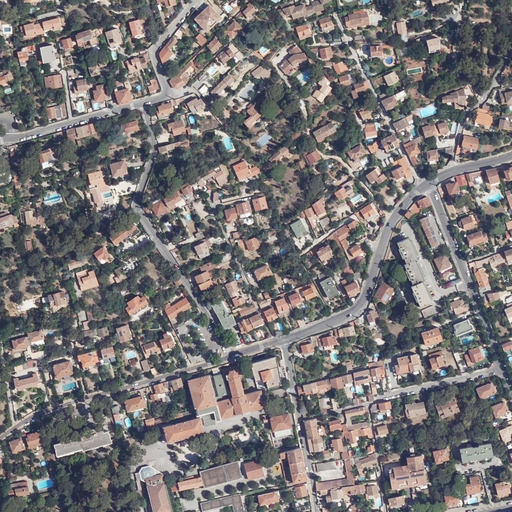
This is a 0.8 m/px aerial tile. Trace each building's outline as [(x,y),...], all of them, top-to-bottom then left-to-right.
[(315,12),(324,9),(322,4),(330,0),(317,0),(311,2),(312,5),(315,12)] [(293,18),(298,16),(297,16),(294,7),(294,4),(293,4),(290,6),(288,1),(279,4),(282,8),(277,10),(280,15),(285,12),(287,15),(291,14),(293,18)] [(298,16),(307,13),(308,14),(315,12),(312,5),(305,7),(304,3),(294,7),(297,16),(298,16)] [(242,15),(243,15),(245,14),(248,17),(256,10),(250,4),(242,12),(244,14),(242,15)] [(221,17),(210,5),(195,18),(207,31),(221,17)] [(386,12),(381,7),(372,8),(372,10),(380,9),(384,13),(385,16),(387,16),(386,12)] [(351,22),(369,19),(367,11),(363,12),(363,10),(348,13),(348,17),(345,18),(346,26),(348,25),(348,28),(352,27),(351,22)] [(149,23),(147,16),(138,18),(138,20),(130,22),(134,36),(142,34),(140,25),(139,23),(143,22),(144,24),(149,23)] [(319,20),(321,26),(322,29),(323,31),(324,31),(323,28),(333,25),(330,16),(319,20)] [(52,26),(53,29),(60,27),(58,19),(42,22),(43,24),(34,26),(34,24),(21,27),(22,31),(25,31),(26,36),(35,33),(35,35),(44,33),(43,31),(43,28),(52,26)] [(241,29),(235,21),(223,33),(225,36),(227,34),(231,38),(241,29)] [(396,23),(398,36),(408,34),(405,21),(396,23)] [(311,35),(306,23),(295,27),(300,39),(311,35)] [(77,43),(81,42),(82,46),(83,45),(84,47),(91,46),(88,38),(96,36),(101,34),(99,27),(93,29),(91,30),(91,29),(77,33),(77,34),(75,34),(77,43)] [(106,32),(109,43),(116,41),(117,43),(121,41),(117,28),(106,32)] [(183,35),(178,30),(175,34),(180,39),(183,35)] [(202,46),(208,40),(200,32),(194,38),(202,46)] [(222,36),(219,33),(207,44),(214,52),(220,47),(219,46),(222,43),(218,39),(222,36)] [(439,40),(437,33),(425,36),(425,37),(420,39),(420,42),(425,40),(428,51),(434,50),(434,49),(439,48),(438,42),(439,40)] [(91,46),(98,43),(96,36),(88,38),(91,46)] [(173,52),(169,49),(177,40),(173,37),(160,53),(159,55),(163,65),(173,52)] [(73,46),(71,38),(62,40),(63,42),(59,43),(61,49),(64,48),(65,52),(74,50),(73,46)] [(396,47),(395,42),(385,43),(384,43),(370,43),(370,50),(370,56),(381,56),(381,48),(385,48),(396,47)] [(36,50),(37,57),(42,56),(43,62),(55,60),(52,45),(40,48),(39,44),(35,45),(36,50)] [(234,54),(239,51),(232,44),(225,50),(218,56),(224,63),(235,55),(234,54)] [(26,52),(36,50),(35,45),(21,48),(22,51),(17,52),(20,66),(29,64),(26,52)] [(285,74),(294,67),(298,64),(307,62),(306,57),(305,57),(305,53),(303,53),(296,45),(288,51),(292,56),(279,67),(285,74)] [(332,56),(330,47),(320,49),(322,58),(332,56)] [(206,50),(204,48),(194,57),(196,59),(206,50)] [(148,53),(137,56),(138,58),(142,68),(147,66),(146,64),(149,63),(148,59),(150,59),(148,53)] [(142,68),(138,58),(127,61),(130,71),(142,68)] [(98,69),(106,67),(103,59),(96,61),(97,64),(88,67),(89,72),(98,69)] [(185,84),(187,82),(188,81),(182,74),(184,71),(192,64),(190,61),(169,81),(173,88),(178,89),(185,84)] [(321,62),(323,65),(333,64),(337,73),(347,69),(344,61),(342,62),(341,61),(321,62)] [(261,76),(264,79),(271,72),(264,64),(252,74),(255,77),(257,75),(261,76)] [(0,84),(14,79),(13,76),(13,75),(11,69),(7,71),(7,70),(3,71),(4,72),(0,73),(0,84)] [(401,71),(401,69),(394,71),(394,72),(385,76),(388,85),(400,80),(399,75),(396,77),(395,74),(401,71)] [(320,70),(314,79),(318,82),(319,81),(322,83),(322,84),(322,85),(320,89),(316,90),(313,95),(317,98),(321,97),(324,93),(326,95),(331,87),(326,83),(328,80),(320,70)] [(182,74),(188,81),(190,79),(184,71),(182,74)] [(271,72),(264,79),(266,82),(274,76),(271,72)] [(207,77),(204,74),(199,79),(202,82),(207,77)] [(334,79),(336,81),(338,81),(337,79),(340,79),(342,85),(351,82),(348,74),(334,79)] [(46,89),(62,87),(60,75),(44,77),(46,89)] [(229,75),(211,93),(215,97),(228,85),(229,86),(234,80),(229,75)] [(372,82),(373,85),(383,81),(382,77),(372,82)] [(115,89),(119,104),(132,101),(129,90),(132,89),(128,78),(125,79),(129,90),(119,93),(118,88),(115,89)] [(84,91),(89,90),(88,87),(87,84),(86,80),(77,82),(78,87),(79,92),(84,91)] [(151,85),(148,86),(151,93),(155,91),(155,90),(159,88),(156,81),(150,83),(151,85)] [(368,88),(366,81),(350,85),(352,89),(350,90),(352,98),(357,96),(356,92),(368,88)] [(96,100),(106,98),(103,85),(95,87),(94,88),(96,100)] [(204,85),(198,90),(202,94),(208,89),(204,85)] [(84,94),(84,91),(79,92),(78,87),(74,88),(76,95),(84,94)] [(461,99),(464,99),(463,88),(453,92),(452,93),(450,93),(449,95),(446,95),(441,97),(442,101),(454,100),(455,100),(456,107),(461,106),(461,103),(461,99)] [(381,101),(386,110),(397,104),(395,98),(406,93),(405,89),(381,101)] [(507,102),(511,101),(511,90),(506,92),(499,93),(501,102),(506,101),(507,102)] [(250,108),(247,110),(252,115),(245,122),(251,128),(258,121),(256,119),(262,113),(257,108),(259,105),(258,104),(267,95),(265,93),(254,104),(250,108)] [(322,101),(326,95),(324,93),(321,97),(317,98),(322,101)] [(183,99),(182,96),(174,98),(172,98),(174,104),(179,103),(179,105),(181,104),(180,101),(183,99)] [(204,111),(209,108),(202,99),(200,98),(197,99),(196,97),(187,102),(187,101),(184,103),(186,107),(189,106),(190,107),(194,105),(198,110),(198,112),(200,112),(202,108),(203,108),(204,110),(204,111)] [(159,118),(166,116),(165,113),(173,111),(170,102),(157,105),(158,109),(156,110),(157,115),(158,115),(159,118)] [(46,109),(48,119),(56,117),(56,118),(62,117),(61,115),(67,114),(65,103),(54,104),(54,107),(46,109)] [(372,110),(369,104),(366,105),(358,109),(362,117),(370,113),(370,112),(372,110)] [(193,113),(198,110),(194,105),(190,107),(193,113)] [(492,116),(478,112),(475,122),(490,125),(492,116)] [(348,117),(346,114),(335,120),(337,123),(348,117)] [(393,123),(397,131),(409,125),(407,122),(413,120),(412,114),(393,123)] [(139,128),(136,119),(120,124),(121,129),(124,129),(125,132),(139,128)] [(185,130),(182,119),(168,123),(169,130),(172,129),(174,135),(181,132),(181,131),(185,130)] [(508,121),(505,121),(500,119),(499,128),(511,130),(511,124),(509,124),(509,121),(508,121)] [(75,128),(76,137),(82,136),(95,132),(92,122),(85,125),(75,128)] [(332,122),(313,132),(317,140),(336,130),(332,122)] [(374,122),(365,124),(366,127),(364,129),(366,136),(376,134),(374,122)] [(434,137),(441,135),(441,133),(444,132),(445,134),(449,132),(446,123),(431,128),(430,126),(421,129),(424,136),(429,135),(433,134),(433,136),(434,137)] [(201,132),(202,132),(201,129),(198,130),(197,126),(190,128),(192,135),(194,134),(201,132)] [(68,140),(76,138),(76,137),(75,128),(66,130),(68,140)] [(398,144),(393,134),(382,141),(386,150),(398,144)] [(477,149),(479,141),(479,138),(464,135),(463,139),(461,139),(461,140),(460,142),(462,142),(461,148),(463,149),(470,151),(471,148),(476,149),(477,149)] [(179,140),(159,146),(160,151),(180,145),(182,149),(189,147),(187,137),(179,140)] [(416,143),(415,139),(411,141),(405,144),(403,145),(414,166),(418,163),(414,155),(419,152),(415,143),(416,143)] [(375,143),(368,146),(372,152),(378,149),(375,143)] [(62,153),(59,144),(38,151),(41,162),(57,156),(56,155),(62,153)] [(361,144),(348,151),(351,158),(352,157),(355,162),(360,160),(358,157),(366,152),(361,144)] [(285,145),(262,163),(265,168),(269,164),(269,165),(283,154),(285,156),(290,152),(285,145)] [(437,149),(424,151),(425,157),(424,158),(427,158),(427,161),(429,161),(429,164),(436,163),(436,162),(437,163),(439,161),(439,158),(437,159),(437,149)] [(304,153),(303,153),(305,158),(310,168),(313,167),(311,162),(320,157),(316,150),(308,154),(306,150),(303,151),(304,153)] [(407,178),(414,175),(404,156),(390,163),(392,166),(399,163),(400,164),(391,169),(396,178),(405,173),(407,178)] [(127,172),(123,160),(110,164),(113,175),(127,172)] [(245,174),(246,176),(251,174),(251,176),(259,172),(258,168),(256,166),(248,169),(244,161),(232,166),(238,177),(245,174)] [(222,162),(218,164),(222,170),(216,173),(213,168),(208,171),(207,170),(202,173),(205,179),(206,178),(213,175),(214,178),(216,177),(220,184),(228,180),(225,175),(228,173),(222,162)] [(393,175),(385,165),(382,167),(388,175),(390,178),(393,175)] [(378,183),(387,177),(384,173),(382,174),(381,173),(382,173),(378,167),(375,168),(374,167),(372,169),(371,168),(365,172),(366,174),(365,175),(370,182),(375,179),(378,183)] [(499,181),(495,168),(492,169),(486,170),(490,183),(499,181)] [(98,188),(105,186),(100,170),(87,174),(90,184),(89,185),(91,193),(99,191),(98,188)] [(483,175),(482,170),(477,171),(465,174),(467,178),(468,182),(474,180),(473,177),(483,175)] [(205,179),(202,173),(195,177),(198,183),(200,187),(206,184),(204,180),(205,179)] [(467,178),(465,174),(455,176),(460,186),(466,184),(465,178),(467,178)] [(198,183),(195,177),(191,179),(189,180),(192,186),(198,183)] [(344,187),(335,193),(339,200),(348,194),(348,193),(353,190),(350,184),(356,180),(354,178),(342,185),(344,187)] [(192,186),(189,180),(180,186),(185,194),(191,190),(190,187),(192,186)] [(455,192),(459,190),(456,181),(450,184),(450,183),(446,184),(451,196),(456,194),(455,192)] [(168,190),(166,186),(154,192),(156,196),(168,190)] [(167,193),(159,198),(163,204),(166,203),(170,210),(180,205),(178,201),(181,199),(178,192),(181,191),(179,187),(172,191),(173,192),(168,195),(167,193)] [(418,210),(430,204),(427,197),(427,196),(415,202),(409,208),(412,215),(415,214),(415,213),(419,212),(418,210)] [(266,210),(263,197),(259,198),(252,200),(255,210),(261,208),(262,211),(266,210)] [(159,198),(150,203),(158,218),(167,213),(165,208),(163,204),(159,198)] [(325,211),(319,199),(312,204),(317,214),(325,211)] [(247,202),(236,204),(238,214),(249,211),(247,202)] [(370,203),(360,210),(366,218),(375,212),(370,203)] [(227,220),(237,217),(234,207),(225,210),(227,220)] [(304,211),(312,228),(315,227),(311,220),(316,218),(312,207),(304,211)] [(45,224),(44,218),(43,216),(41,215),(38,216),(37,218),(33,217),(32,214),(33,213),(32,210),(26,211),(26,214),(25,214),(25,217),(26,217),(28,221),(36,223),(40,224),(41,224),(45,224)] [(6,212),(0,214),(2,218),(0,219),(0,228),(13,224),(10,215),(7,216),(6,212)] [(136,217),(134,214),(112,233),(113,234),(109,237),(115,244),(129,233),(131,236),(139,230),(132,221),(136,217)] [(319,220),(323,228),(326,226),(325,225),(329,223),(327,216),(319,220)] [(462,219),(465,226),(465,228),(474,225),(471,216),(462,219)] [(35,226),(36,223),(28,221),(26,217),(25,217),(26,224),(35,226)] [(427,217),(418,221),(431,251),(440,248),(427,217)] [(306,232),(300,219),(290,224),(297,237),(306,232)] [(344,249),(349,245),(344,237),(344,238),(341,233),(348,229),(351,233),(353,232),(352,229),(359,224),(356,219),(348,223),(336,231),(344,249)] [(168,234),(171,241),(178,238),(175,231),(168,234)] [(332,233),(326,238),(328,242),(333,239),(337,246),(338,246),(341,250),(344,249),(336,231),(332,233)] [(487,239),(485,233),(481,235),(480,231),(467,235),(470,245),(487,239)] [(200,232),(195,235),(197,241),(203,238),(200,232)] [(221,232),(199,241),(204,252),(208,249),(207,246),(211,245),(208,239),(222,233),(221,232)] [(365,240),(373,253),(373,251),(373,246),(366,235),(349,245),(344,249),(347,256),(352,254),(354,256),(362,251),(358,244),(365,240)] [(260,246),(256,237),(245,241),(249,250),(260,246)] [(409,240),(408,237),(396,242),(400,251),(399,251),(401,254),(402,254),(406,263),(404,264),(407,272),(406,273),(408,276),(409,276),(413,284),(411,285),(414,294),(413,294),(415,298),(416,298),(420,306),(431,301),(423,284),(422,280),(424,279),(416,261),(414,259),(417,258),(409,240)] [(204,252),(199,241),(194,243),(199,254),(204,252)] [(323,243),(311,251),(313,255),(317,253),(321,260),(330,254),(328,251),(331,250),(326,242),(323,244),(323,243)] [(103,246),(94,253),(99,260),(102,257),(104,258),(109,254),(103,246)] [(501,253),(504,258),(506,257),(507,259),(511,257),(511,248),(504,251),(504,252),(501,253)] [(222,262),(231,260),(229,253),(220,256),(222,262)] [(496,264),(505,261),(504,258),(501,253),(488,257),(490,261),(492,267),(497,266),(496,264)] [(440,270),(449,266),(445,254),(434,258),(440,270)] [(85,255),(69,261),(70,266),(84,261),(83,258),(86,257),(85,255)] [(479,261),(475,261),(477,266),(478,268),(482,266),(481,265),(487,263),(487,262),(485,258),(479,261)] [(206,289),(214,286),(207,270),(214,267),(211,261),(208,262),(209,264),(200,267),(203,273),(195,276),(197,280),(191,283),(196,291),(200,289),(205,287),(206,289)] [(267,264),(254,270),(258,279),(271,273),(267,264)] [(452,265),(449,266),(440,270),(441,274),(454,268),(452,265)] [(126,276),(120,266),(115,269),(120,279),(126,276)] [(474,272),(480,287),(485,286),(478,269),(478,268),(477,266),(474,268),(475,272),(474,272)] [(478,269),(485,286),(489,284),(487,276),(489,276),(486,266),(478,269)] [(81,277),(80,275),(77,276),(80,286),(84,285),(84,284),(83,283),(90,280),(91,282),(96,279),(93,270),(87,271),(88,272),(88,275),(81,277)] [(325,271),(317,276),(320,281),(319,282),(329,298),(338,293),(329,277),(325,271)] [(181,282),(178,277),(173,280),(176,285),(181,282)] [(239,288),(235,279),(225,283),(232,298),(233,298),(236,305),(246,301),(243,296),(239,298),(238,296),(236,296),(233,290),(239,288)] [(348,283),(348,284),(346,286),(350,296),(356,294),(355,292),(360,290),(356,280),(355,281),(348,283)] [(318,293),(312,282),(298,287),(299,291),(307,287),(308,288),(302,290),(306,299),(315,295),(315,294),(318,293)] [(394,290),(383,283),(374,297),(385,303),(394,290)] [(299,291),(298,287),(286,291),(284,292),(285,295),(287,294),(292,305),(301,301),(297,292),(299,291)] [(270,297),(273,296),(270,290),(264,293),(266,299),(270,297)] [(66,302),(63,291),(48,294),(51,305),(66,302)] [(500,298),(497,291),(494,292),(488,293),(491,301),(500,298)] [(131,315),(149,304),(143,296),(139,298),(137,295),(126,301),(129,305),(126,306),(131,315)] [(163,306),(172,323),(176,320),(173,317),(191,306),(185,297),(171,306),(170,305),(171,304),(170,302),(163,306)] [(266,299),(258,302),(263,312),(264,311),(268,320),(277,316),(273,307),(274,306),(271,300),(270,297),(266,299)] [(289,311),(284,297),(274,301),(279,314),(289,311)] [(468,309),(466,303),(465,304),(463,299),(460,300),(460,299),(449,304),(451,309),(449,310),(451,313),(455,312),(456,313),(468,309)] [(222,301),(212,305),(224,331),(236,325),(232,314),(229,316),(222,301)] [(254,304),(244,308),(246,314),(256,309),(254,304)] [(436,313),(433,305),(422,310),(425,318),(436,313)] [(259,312),(258,309),(256,309),(246,314),(247,315),(248,318),(249,317),(259,312)] [(374,311),(373,309),(369,310),(369,313),(366,314),(370,326),(375,325),(374,320),(375,320),(373,317),(378,316),(376,310),(374,311)] [(413,324),(414,328),(430,322),(433,323),(434,321),(438,322),(440,319),(442,320),(444,317),(448,316),(446,311),(413,324)] [(254,327),(264,322),(259,312),(249,317),(254,327)] [(238,322),(242,332),(252,327),(248,318),(247,315),(246,316),(247,318),(238,322)] [(300,327),(305,325),(302,318),(296,320),(300,327)] [(469,324),(467,319),(454,325),(456,329),(456,332),(457,334),(472,328),(471,325),(469,324)] [(82,322),(84,331),(91,329),(89,321),(82,322)] [(115,328),(118,339),(119,342),(131,338),(130,335),(126,324),(115,328)] [(355,333),(353,325),(350,326),(350,324),(346,325),(347,326),(342,328),(341,326),(340,327),(338,328),(340,336),(340,338),(343,337),(345,337),(345,335),(355,333)] [(106,325),(83,332),(85,339),(91,337),(91,336),(98,334),(99,337),(108,334),(106,325)] [(40,327),(7,336),(8,339),(27,334),(28,336),(11,340),(13,349),(27,345),(27,344),(30,343),(30,341),(43,338),(41,330),(40,330),(40,327)] [(425,346),(442,340),(438,327),(421,333),(425,346)] [(175,347),(170,334),(168,335),(167,332),(163,334),(164,337),(160,339),(163,348),(170,346),(171,349),(175,347)] [(332,335),(323,337),(322,333),(319,334),(314,335),(314,336),(315,341),(315,342),(316,345),(316,347),(333,343),(333,344),(337,343),(336,340),(335,341),(334,337),(333,337),(332,335)] [(303,352),(313,349),(313,346),(312,343),(313,342),(315,342),(315,341),(314,336),(310,337),(311,339),(297,343),(298,346),(301,346),(303,352)] [(141,346),(145,358),(149,356),(147,353),(156,349),(157,353),(161,352),(156,340),(141,346)] [(511,350),(511,340),(502,345),(504,350),(510,348),(511,351),(511,350)] [(111,346),(95,351),(96,355),(98,361),(99,360),(98,355),(101,354),(103,359),(114,356),(111,346)] [(482,359),(478,347),(468,350),(469,354),(465,355),(468,366),(474,364),(473,362),(482,359)] [(95,351),(77,355),(78,358),(78,362),(81,361),(84,370),(87,369),(87,366),(94,364),(92,355),(93,354),(94,356),(96,355),(95,351)] [(443,355),(442,351),(429,355),(430,359),(429,359),(432,369),(444,364),(441,355),(443,355)] [(420,368),(417,354),(398,358),(399,364),(394,365),(396,373),(420,368)] [(266,381),(268,388),(279,385),(279,382),(281,381),(276,356),(251,363),(256,380),(262,379),(262,380),(267,379),(267,381),(266,381)] [(141,361),(144,371),(150,369),(146,359),(141,361)] [(22,363),(12,366),(14,372),(34,367),(32,360),(22,363)] [(73,374),(70,361),(53,366),(56,378),(73,374)] [(155,425),(156,429),(161,428),(161,427),(164,426),(168,442),(204,431),(199,414),(215,410),(217,420),(221,419),(221,418),(265,407),(261,390),(245,394),(244,392),(251,391),(250,387),(243,388),(240,378),(244,377),(240,364),(222,369),(223,373),(222,373),(215,375),(209,377),(209,375),(188,380),(195,404),(190,406),(191,410),(192,413),(178,417),(171,419),(165,421),(155,424),(155,425)] [(369,369),(370,377),(372,376),(373,382),(378,381),(377,375),(385,373),(384,366),(369,369)] [(355,384),(371,380),(370,377),(369,369),(365,370),(353,373),(355,381),(355,384)] [(17,378),(13,379),(15,388),(17,388),(18,391),(23,389),(31,387),(38,386),(37,383),(38,382),(36,373),(32,374),(33,377),(18,381),(17,378)] [(341,376),(343,384),(355,381),(353,373),(341,376)] [(336,389),(343,387),(343,384),(341,376),(326,380),(329,390),(334,388),(334,389),(336,389)] [(182,385),(180,377),(171,380),(174,388),(170,389),(171,393),(183,388),(182,385)] [(256,380),(258,389),(264,387),(262,380),(262,379),(256,380)] [(326,380),(316,382),(317,390),(318,390),(319,393),(329,391),(329,390),(326,380)] [(162,382),(150,386),(152,394),(151,395),(152,400),(158,398),(157,393),(164,391),(162,382)] [(298,387),(299,393),(313,390),(314,393),(317,392),(317,390),(316,382),(298,387)] [(480,387),(477,389),(481,398),(495,392),(491,383),(480,387)] [(459,411),(453,396),(434,403),(441,418),(459,411)] [(144,407),(141,397),(124,401),(127,411),(144,407)] [(381,412),(386,411),(386,409),(391,407),(390,400),(375,404),(373,405),(371,408),(371,412),(380,410),(381,412)] [(426,412),(423,401),(413,404),(413,402),(405,404),(406,409),(407,408),(409,415),(418,413),(418,414),(426,412)] [(507,411),(504,401),(491,407),(495,417),(500,415),(500,414),(507,411)] [(118,406),(111,408),(114,415),(120,413),(118,406)] [(363,407),(345,411),(347,417),(367,412),(367,408),(363,407)] [(213,413),(203,416),(205,426),(216,423),(213,413)] [(291,427),(288,413),(270,416),(273,430),(291,427)] [(41,418),(36,421),(38,425),(50,420),(48,416),(41,418)] [(152,426),(155,425),(155,424),(154,420),(153,418),(145,420),(147,428),(152,426)] [(319,437),(315,418),(305,421),(305,422),(308,438),(319,437)] [(341,428),(340,420),(329,422),(330,430),(341,428)] [(366,422),(347,426),(348,431),(358,429),(368,427),(366,422)] [(382,422),(374,424),(376,436),(388,432),(386,424),(383,425),(382,423),(382,422)] [(111,439),(108,430),(104,431),(102,426),(81,432),(81,433),(78,433),(79,436),(54,444),(57,453),(56,453),(57,455),(82,447),(83,450),(112,441),(112,439),(111,439)] [(372,433),(371,427),(368,427),(358,429),(359,436),(372,433)] [(348,431),(345,432),(345,436),(346,438),(349,437),(350,443),(356,442),(355,436),(359,436),(358,429),(348,431)] [(43,444),(39,431),(28,435),(29,440),(27,441),(30,448),(43,444)] [(319,437),(308,438),(310,452),(324,449),(322,436),(319,437)] [(24,449),(20,438),(9,442),(12,453),(24,449)] [(341,438),(332,439),(334,445),(335,451),(342,450),(343,450),(343,447),(341,438)] [(493,456),(490,443),(482,445),(482,442),(478,443),(478,444),(479,446),(472,448),(471,444),(467,445),(467,446),(468,447),(460,449),(462,462),(467,461),(467,460),(488,456),(488,457),(493,456)] [(300,446),(280,453),(281,458),(288,456),(290,463),(303,460),(300,446)] [(434,466),(449,462),(446,449),(431,453),(434,466)] [(350,459),(351,466),(356,465),(360,475),(365,473),(364,471),(363,467),(362,465),(365,464),(366,466),(377,462),(375,453),(368,455),(369,457),(360,460),(361,462),(356,464),(355,458),(353,458),(350,459)] [(400,457),(381,462),(382,468),(396,464),(401,463),(401,462),(406,460),(406,459),(408,459),(408,457),(400,459),(400,457)] [(243,463),(248,479),(264,474),(260,458),(243,463)] [(318,481),(316,482),(317,486),(317,490),(320,490),(342,487),(355,485),(351,466),(350,459),(346,460),(348,479),(318,483),(318,481)] [(307,479),(303,460),(290,463),(294,482),(307,479)] [(407,465),(406,460),(401,462),(401,463),(396,464),(398,470),(403,468),(402,466),(407,465)] [(235,461),(210,468),(213,476),(201,479),(204,489),(243,478),(240,468),(237,469),(235,461)] [(334,461),(316,464),(318,472),(336,468),(334,461)] [(403,468),(398,470),(400,480),(425,473),(422,463),(403,468)] [(135,473),(137,480),(139,479),(146,511),(166,511),(172,511),(165,480),(164,480),(164,478),(157,474),(159,471),(149,465),(142,467),(139,472),(135,473)] [(210,468),(199,471),(200,473),(201,479),(213,476),(210,468)] [(172,492),(203,484),(200,473),(181,478),(182,481),(170,484),(172,492)] [(481,486),(479,476),(470,478),(470,483),(466,484),(467,494),(480,492),(480,487),(481,486)] [(30,493),(27,481),(8,485),(9,490),(7,490),(9,503),(17,502),(16,495),(30,493)] [(367,499),(374,498),(374,497),(378,496),(376,485),(378,484),(378,481),(368,483),(365,483),(367,499)] [(511,492),(508,484),(506,485),(505,481),(495,484),(498,496),(511,492)] [(355,485),(356,494),(364,493),(363,483),(355,485)] [(294,487),(293,486),(291,487),(292,489),(293,496),(296,495),(297,498),(308,495),(306,485),(294,487)] [(355,485),(342,487),(343,495),(356,494),(355,485)] [(331,492),(331,495),(326,496),(327,504),(328,504),(329,504),(330,504),(333,503),(332,499),(344,497),(343,495),(342,487),(320,490),(321,494),(327,493),(331,492)] [(278,495),(277,490),(274,491),(258,495),(261,505),(279,500),(278,495)] [(203,511),(219,507),(218,504),(233,500),(242,498),(240,493),(201,503),(203,511)] [(444,506),(458,505),(457,494),(443,495),(444,506)] [(406,495),(386,499),(387,505),(387,506),(408,502),(406,495)]
